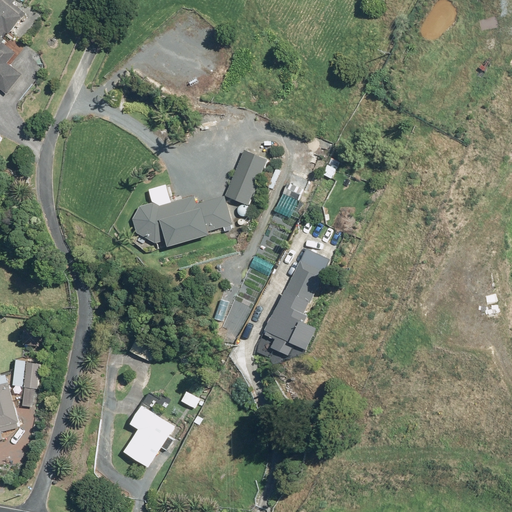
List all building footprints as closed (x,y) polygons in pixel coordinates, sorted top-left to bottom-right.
[(25,19),(0,0),(0,92),(4,95),(18,76),(4,65),(14,53),(1,43),(8,34),(11,37),(25,19)] [(309,135),(299,150),(320,164),(330,148),(309,135)] [(270,160),(248,150),(229,195),(251,204),(270,160)] [(344,163),(334,157),(326,172),(335,177),(344,163)] [(312,176),(295,169),(282,201),(300,208),(312,176)] [(237,223),(228,196),(201,205),(198,196),(174,204),(156,202),(144,206),(136,220),(145,236),(159,244),(175,239),(177,247),(218,233),(217,230),(237,223)] [(297,343),(310,349),(321,327),(306,319),(336,262),(311,249),(259,350),(271,356),(275,347),(291,355),(297,343)] [(492,265),(481,266),(482,283),(494,282),(492,265)] [(141,334),(134,349),(154,359),(162,345),(141,334)] [(41,361),(31,361),(27,407),(38,408),(41,361)] [(0,444),(0,445),(0,444),(0,439),(7,439),(5,429),(23,426),(15,384),(0,386),(0,444)] [(179,428),(148,406),(137,422),(145,428),(130,451),(153,467),(166,447),(170,450),(178,438),(174,435),(179,428)]
